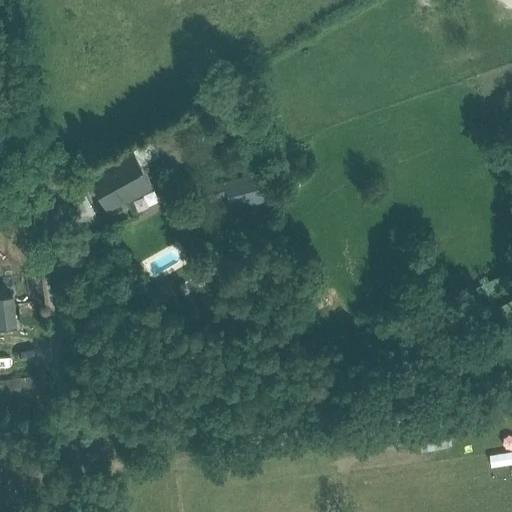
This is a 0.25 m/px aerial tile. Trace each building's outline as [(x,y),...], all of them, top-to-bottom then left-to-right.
[(252,110),(262,138),(273,133),(263,105),(252,110)] [(181,129),(153,145),(167,171),(196,155),(181,129)] [(106,212),(152,187),(135,157),(89,183),(106,212)] [(258,176),(205,190),(208,203),(228,199),(231,211),(265,203),(258,176)] [(417,258),(408,260),(414,289),(423,287),(417,258)] [(511,271),(474,291),(478,300),(511,283),(511,271)] [(0,337),(14,336),(13,330),(17,330),(12,298),(0,299),(0,337)] [(511,313),(511,301),(488,315),(493,324),(511,313)] [(35,304),(18,306),(21,329),(38,327),(35,304)] [(405,326),(362,344),(364,353),(409,335),(405,326)] [(316,345),(293,352),(295,362),(319,354),(316,345)] [(0,404),(36,401),(34,380),(0,383),(0,404)] [(504,403),(487,406),(490,424),(508,421),(504,403)] [(441,411),(415,415),(421,455),(448,451),(441,411)]
